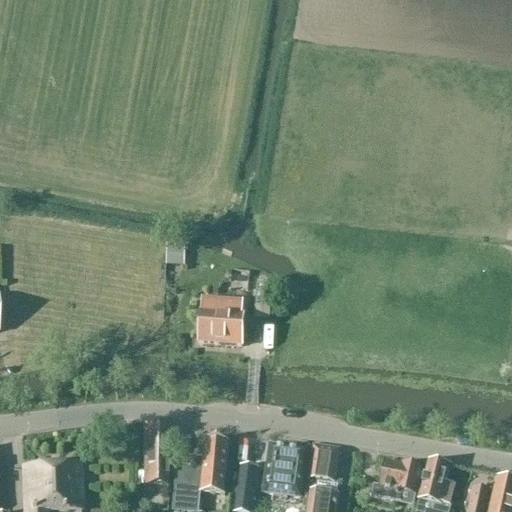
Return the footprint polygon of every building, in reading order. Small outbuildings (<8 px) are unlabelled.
[(167,247),(167,267),(186,268),(187,247),(167,247)] [(245,316),(214,314),(214,305),(202,304),(201,313),(199,346),(243,349),(245,316)] [(271,310),(255,310),(255,322),(271,322),(271,310)] [(169,489),(170,430),(145,428),(145,489),(169,489)] [(230,447),(205,445),(204,463),(189,462),(188,471),(176,470),(173,506),(197,509),(198,496),(225,499),(230,447)] [(308,454),(270,449),(263,497),(301,502),(308,454)] [(340,453),(314,449),(311,470),(309,470),(305,495),(310,496),(307,511),(337,511),(341,486),(335,485),(340,453)] [(425,472),(386,464),(380,490),(374,488),(371,500),(395,506),(397,494),(416,498),(419,484),(422,485),(425,472)] [(425,472),(422,485),(415,511),(450,511),(451,509),(450,509),(454,489),(447,487),(451,469),(429,464),(427,473),(425,472)] [(79,511),(79,470),(67,468),(37,469),(24,471),(25,511),(79,511)] [(252,511),(258,472),(241,469),(234,511),(252,511)] [(511,511),(511,483),(497,481),(489,511),(511,511)] [(468,511),(486,511),(490,495),(473,491),(468,511)]
